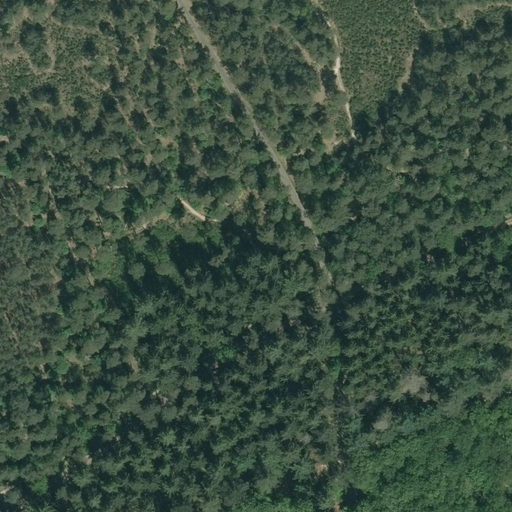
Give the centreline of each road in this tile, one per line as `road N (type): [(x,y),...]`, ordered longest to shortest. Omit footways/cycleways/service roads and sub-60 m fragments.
road 1 (unclassified): [(370,511),(340,444),(338,331),(324,265),(272,151),(177,0)]
road 2 (unknown): [(36,158),(102,195),(304,257),(430,207),(511,129)]
road 3 (track): [(23,509),(328,280)]
road 4 (track): [(209,511),(340,444),(511,373)]
road 5 (track): [(334,300),(446,249)]
